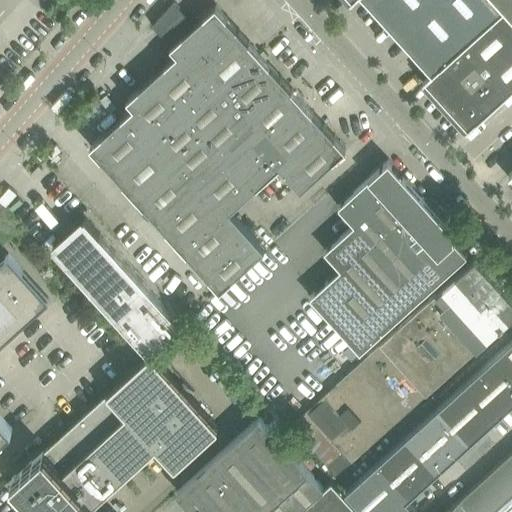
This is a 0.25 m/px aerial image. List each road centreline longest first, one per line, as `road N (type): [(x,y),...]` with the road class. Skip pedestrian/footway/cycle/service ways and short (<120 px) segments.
road 1 (unclassified): [(511,237),(295,0)]
road 2 (unclassified): [(0,150),(130,0)]
